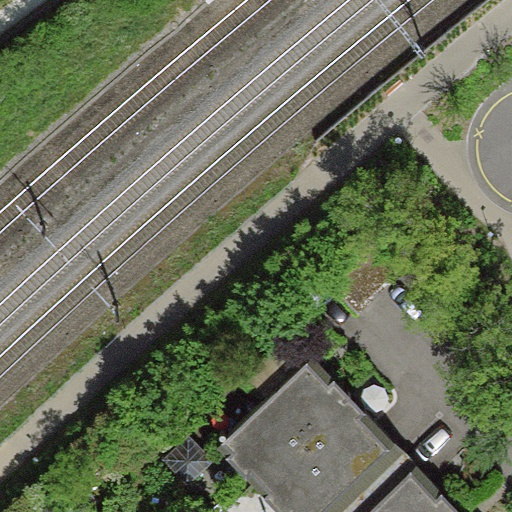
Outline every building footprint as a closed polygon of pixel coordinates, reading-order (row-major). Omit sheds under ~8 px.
[(317,263),(356,308),(420,252),(381,207),(317,263)] [(212,434),(251,475),(341,386),(303,347),(212,434)] [(304,511),(386,434),(341,386),(251,475),(286,511),(304,511)] [(386,434),(304,511),(350,511),(407,458),(386,434)] [(350,511),(456,511),(458,511),(407,458),(350,511)]
